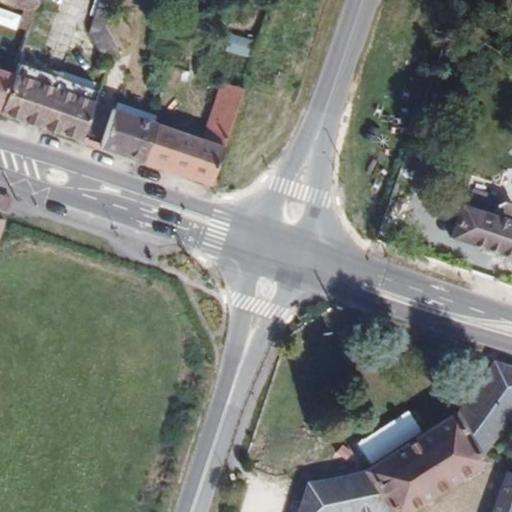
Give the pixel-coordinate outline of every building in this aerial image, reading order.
[(46,0),(0,0),(0,1),(29,11),(21,38),(33,42),(46,0)] [(102,0),(97,16),(109,20),(115,0),(102,0)] [(255,44),(231,35),(225,52),(250,60),(255,44)] [(22,78),(0,70),(0,115),(9,119),(22,78)] [(288,80),(278,77),(272,92),(283,96),(288,80)] [(9,119),(90,144),(102,104),(22,78),(9,119)] [(145,162),(210,184),(241,91),(213,81),(196,135),(157,122),(145,162)] [(90,144),(145,162),(157,122),(102,104),(90,144)] [(435,160),(419,155),(411,176),(427,182),(435,160)] [(0,210),(6,213),(11,201),(0,196),(0,210)] [(494,213),(464,203),(453,240),(511,260),(511,204),(504,203),(499,205),(494,213)] [(511,423),(511,369),(493,363),(482,385),(452,422),(447,418),(372,471),(371,479),(341,486),(308,488),(301,511),(425,511),(485,473),(478,464),(508,430),(511,423)] [(493,511),(511,511),(511,482),(504,480),(493,511)]
